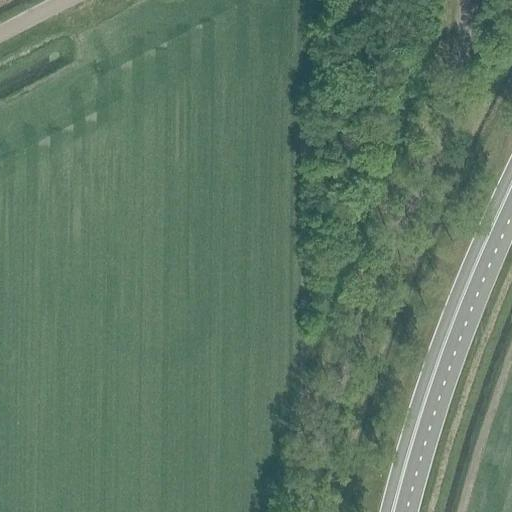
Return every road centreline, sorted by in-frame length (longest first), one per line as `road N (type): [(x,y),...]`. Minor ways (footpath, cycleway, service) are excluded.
road 1 (unclassified): [(302,511),(345,360),(441,130),(467,0)]
road 2 (trunk): [(392,511),(430,380),(511,183)]
